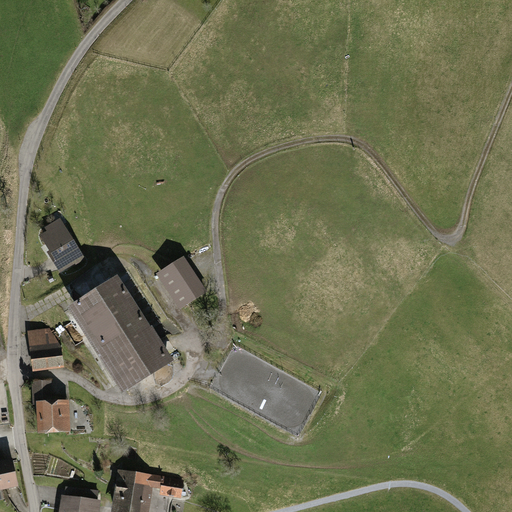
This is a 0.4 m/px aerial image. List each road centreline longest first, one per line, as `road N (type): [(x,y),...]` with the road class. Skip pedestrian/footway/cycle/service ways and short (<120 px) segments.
road 1 (track): [(14,377),(67,374),(99,393),(143,397),(176,384),(226,315),(214,225),(223,192),(241,168),(272,151),(332,138),(360,144),(440,236),(455,242),(465,233),(472,190),(511,93)]
road 2 (unclassified): [(34,511),(14,377),(22,174),(36,127),(89,36),(126,0)]
road 3 (track): [(278,511),(411,479),(468,511)]
